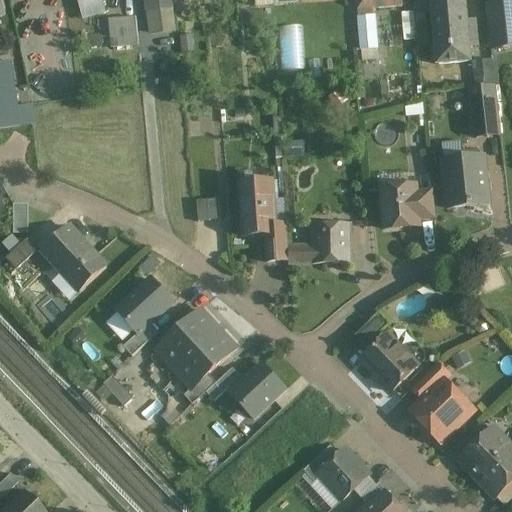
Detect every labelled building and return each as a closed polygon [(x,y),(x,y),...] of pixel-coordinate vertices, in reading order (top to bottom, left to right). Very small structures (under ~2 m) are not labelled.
[(101,0),(76,0),(83,21),(106,15),(101,0)] [(145,0),(147,13),(148,13),(173,10),(171,0),(145,0)] [(356,0),(358,11),(402,8),(401,0),(356,0)] [(431,0),(414,0),(415,7),(415,14),(432,12),(431,0)] [(431,0),(432,12),(437,66),(471,63),(465,0),(431,0)] [(511,4),(486,7),(490,43),(502,41),(503,49),(511,48),(511,4)] [(173,10),(148,13),(151,35),(163,33),(175,32),(173,10)] [(374,17),(358,19),(361,51),(377,49),(374,17)] [(135,19),(109,21),(111,49),(138,47),(135,19)] [(416,23),(404,24),(405,36),(417,35),(416,23)] [(307,68),(304,25),(281,26),(284,69),(307,68)] [(175,32),(163,33),(165,49),(177,48),(175,32)] [(193,37),(180,38),(182,55),(195,53),(193,37)] [(100,38),(88,39),(90,48),(101,47),(100,38)] [(493,62),(473,64),(475,87),(495,85),(493,62)] [(10,63),(0,64),(0,90),(13,88),(10,63)] [(13,88),(0,90),(0,130),(19,127),(13,88)] [(494,89),(470,91),(471,102),(495,99),(494,89)] [(495,99),(471,102),(475,138),(499,136),(495,99)] [(483,159),(443,163),(448,210),(488,206),(486,183),(488,183),(486,171),(484,171),(483,159)] [(272,183),(240,185),(243,237),(264,236),(275,235),(275,227),(272,183)] [(416,188),(382,191),(382,200),(379,204),(380,211),(384,215),(385,231),(419,228),(419,222),(416,194),(416,188)] [(432,193),(416,194),(419,222),(435,220),(432,193)] [(218,200),(196,202),(198,223),(220,221),(218,200)] [(26,206),(12,206),(12,234),(26,235),(26,206)] [(287,226),(275,227),(275,235),(264,236),(266,263),(289,262),(287,226)] [(351,226),(312,226),(312,248),(313,266),(352,265),(351,226)] [(106,269),(68,228),(42,252),(55,266),(59,262),(66,270),(62,274),(80,293),(106,269)] [(25,241),(5,260),(15,271),(36,252),(25,241)] [(370,244),(361,245),(362,263),(371,263),(370,244)] [(312,248),(290,248),(290,266),(313,266),(312,248)] [(114,311),(138,338),(175,305),(151,278),(114,311)] [(448,286),(437,281),(433,290),(445,295),(448,286)] [(201,312),(157,352),(191,390),(192,391),(208,376),(236,350),(201,312)] [(379,315),(355,338),(366,349),(390,326),(379,315)] [(483,321),(476,324),(475,331),(481,336),(488,333),(489,326),(483,321)] [(385,339),(361,362),(392,394),(418,369),(390,340),(385,339)] [(281,390),(258,366),(227,395),(250,419),(281,390)] [(438,366),(412,391),(423,403),(444,382),(445,383),(449,379),(438,366)] [(208,376),(192,391),(191,390),(184,397),(192,407),(216,384),(208,376)] [(133,400),(113,377),(103,386),(124,409),(133,400)] [(423,403),(411,414),(441,445),(474,413),(445,383),(444,382),(423,403)] [(478,427),(455,449),(464,458),(487,435),(478,427)] [(464,458),(463,459),(473,469),(473,477),(477,482),(511,448),(493,429),(487,435),(464,458)] [(331,448),(304,472),(315,484),(321,479),(319,476),(339,457),(331,448)] [(511,448),(477,482),(482,487),(490,487),(500,497),(511,485),(511,448)] [(339,457),(319,476),(321,479),(343,502),(369,478),(345,451),(339,457)] [(10,475),(0,484),(0,499),(1,500),(18,483),(10,475)] [(381,483),(362,501),(370,509),(387,494),(388,496),(390,493),(381,483)] [(2,511),(42,511),(23,492),(2,511)] [(370,509),(367,511),(362,511),(361,511),(408,511),(401,504),(395,504),(388,496),(387,494),(370,509)]
